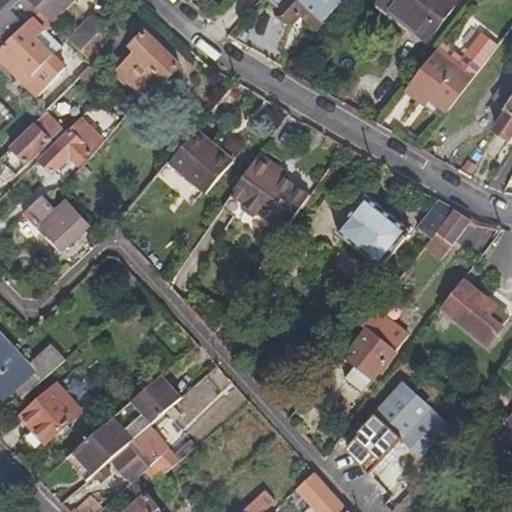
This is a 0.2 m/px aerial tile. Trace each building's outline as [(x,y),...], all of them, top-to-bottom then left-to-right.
[(7,14),(21,0),(0,0),(0,38),(5,43),(21,27),(7,14)] [(51,26),(76,0),(24,0),(38,13),(51,26)] [(318,31),(343,1),(341,0),(269,0),(278,8),(276,10),(293,25),(301,16),(318,31)] [(450,18),(463,0),(389,0),(413,17),(407,24),(424,37),(443,12),(450,18)] [(0,60),(38,100),(65,72),(36,43),(44,34),(31,20),(0,51),(0,60)] [(94,40),(100,34),(88,22),(68,43),(81,55),(94,40)] [(164,84),(179,68),(143,35),(114,64),(120,70),(116,74),(144,100),(162,82),(164,84)] [(94,40),(81,55),(89,63),(103,48),(94,40)] [(459,62),(441,47),(436,52),(455,67),(459,62)] [(443,117),(481,67),(464,55),(459,62),(455,67),(436,52),(403,94),(416,105),(420,99),(427,105),(443,117)] [(89,90),(103,76),(92,66),(78,81),(89,90)] [(506,108),(511,99),(511,84),(505,79),(491,98),(506,108)] [(134,106),(119,92),(112,101),(126,114),(134,106)] [(423,110),(427,105),(420,99),(416,105),(423,110)] [(511,99),(506,108),(503,111),(507,113),(494,130),(508,142),(511,136),(511,99)] [(103,128),(110,116),(93,106),(86,118),(103,128)] [(17,175),(61,132),(45,115),(5,155),(2,160),(17,175)] [(90,153),(68,132),(37,162),(52,176),(68,159),(72,162),(77,167),(90,153)] [(205,195),(232,164),(194,132),(168,164),(205,195)] [(268,225),(295,186),(282,176),(272,170),(274,166),(258,154),(228,198),(240,207),(240,212),(250,219),(256,218),(268,225)] [(66,186),(80,169),(77,167),(72,162),(56,178),(66,186)] [(284,173),(274,166),(272,170),(282,176),(284,173)] [(87,228),(64,203),(56,211),(40,197),(21,216),(39,238),(45,233),(63,252),(87,228)] [(378,271),(409,232),(364,197),(334,236),(378,271)] [(430,240),(453,212),(437,202),(416,229),(430,240)] [(438,263),(470,223),(453,212),(430,240),(408,268),(416,275),(431,257),(438,263)] [(180,266),(173,261),(166,269),(174,275),(180,266)] [(508,320),(463,283),(441,310),(486,348),(508,320)] [(372,381),(393,353),(372,335),(379,327),(387,332),(395,321),(377,306),(338,353),(355,367),(372,381)] [(379,327),(372,335),(393,353),(410,333),(395,321),(387,332),(379,327)] [(22,399),(64,361),(49,345),(26,366),(0,339),(0,399),(2,401),(13,391),(22,399)] [(360,395),(372,381),(355,367),(343,381),(360,395)] [(172,406),(179,400),(159,379),(73,455),(72,456),(92,477),(147,429),(164,413),(172,406)] [(80,417),(54,387),(18,417),(44,447),(80,417)] [(444,427),(399,388),(358,436),(359,440),(345,454),(366,477),(398,440),(403,445),(418,457),(444,427)] [(182,416),(172,406),(164,413),(174,423),(182,416)] [(511,415),(495,436),(511,449),(511,415)] [(174,468),(198,447),(189,439),(172,454),(147,429),(92,477),(91,478),(99,485),(115,470),(126,481),(144,464),(150,469),(163,458),(174,468)] [(371,483),(403,445),(398,440),(366,477),(371,483)] [(160,481),(174,468),(163,458),(150,469),(141,477),(150,486),(157,479),(160,481)] [(339,511),(342,510),(312,476),(293,493),(310,511),(339,511)] [(261,511),(272,502),(261,491),(239,511),(261,511)] [(101,511),(105,509),(91,494),(71,511),(101,511)] [(414,511),(418,507),(406,495),(391,511),(414,511)] [(155,511),(156,511),(144,498),(127,511),(155,511)]
